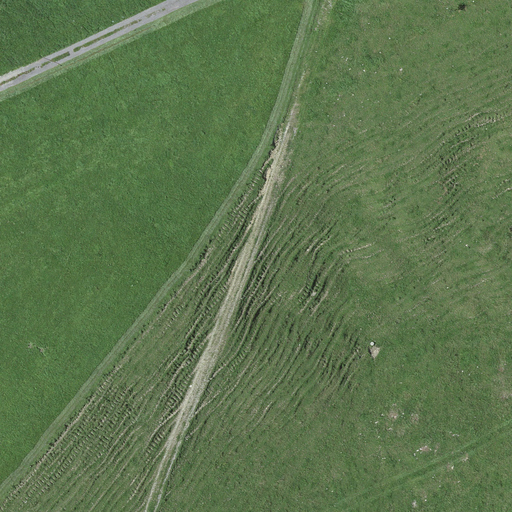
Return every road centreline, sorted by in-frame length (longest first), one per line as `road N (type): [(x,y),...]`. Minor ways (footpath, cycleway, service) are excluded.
road 1 (track): [(156,511),(255,247),(325,0)]
road 2 (track): [(180,0),(0,84)]
